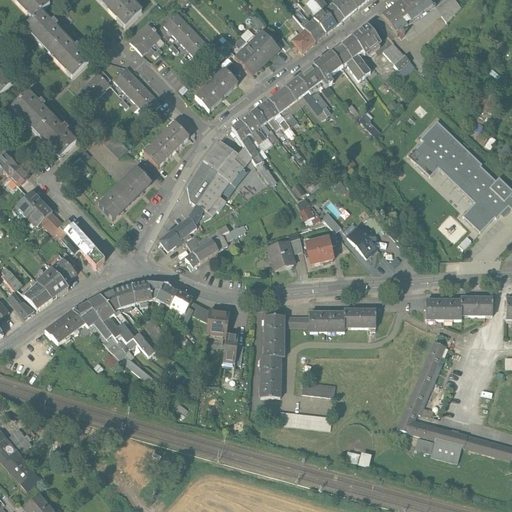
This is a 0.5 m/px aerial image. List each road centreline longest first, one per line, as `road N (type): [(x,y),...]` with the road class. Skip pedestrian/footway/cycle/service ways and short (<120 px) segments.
road 1 (unclassified): [(132,275),(169,277),(233,298),(511,281)]
road 2 (residential): [(209,135),(390,0)]
road 3 (residential): [(132,275),(209,135)]
road 4 (unclassified): [(0,350),(60,308),(132,275)]
road 5 (residential): [(209,135),(115,44)]
road 6 (residential): [(132,275),(48,183)]
